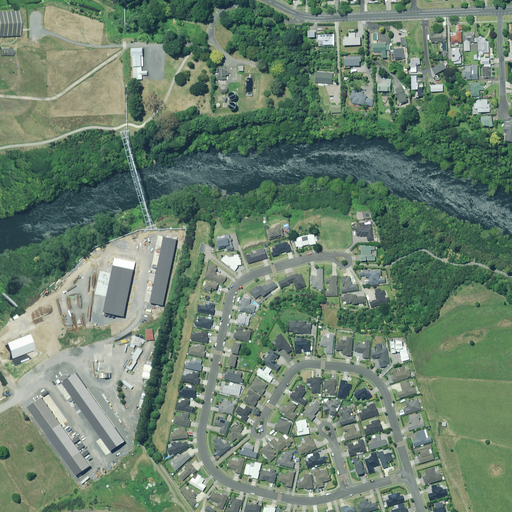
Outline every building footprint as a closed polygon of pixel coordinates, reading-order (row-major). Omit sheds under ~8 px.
[(0,36),(21,36),(20,12),(0,13),(0,36)] [(463,43),(462,31),(458,32),(458,35),(452,36),(453,44),(463,43)] [(448,32),(432,33),(432,35),(433,43),(448,42),(448,32)] [(470,43),(477,43),(477,38),(475,38),(475,33),(463,34),(465,51),(471,51),(470,43)] [(324,41),(325,45),(333,45),(333,46),(336,46),(336,34),(319,35),(319,41),(324,41)] [(355,39),(355,34),(349,34),(349,38),(344,38),(344,46),(361,46),(361,39),(355,39)] [(482,56),(484,56),(484,53),(490,53),(489,42),(488,42),(486,40),(485,39),(481,37),(478,37),(479,56),(479,57),(480,57),(481,57),(482,56)] [(387,45),(387,42),(375,43),(375,44),(374,44),(374,52),(384,52),(384,58),(388,58),(388,50),(391,50),(392,45),(387,45)] [(143,48),(132,49),(132,57),(133,57),(134,81),(143,80),(143,76),(148,76),(148,71),(142,72),(142,67),(144,67),(143,48)] [(406,58),(404,48),(392,50),(393,55),(395,54),(396,59),(406,58)] [(461,52),(461,48),(454,48),(454,61),(456,61),(456,64),(463,64),(463,52),(461,52)] [(352,66),(362,66),(362,62),(364,62),(363,56),(345,56),(345,68),(352,68),(352,66)] [(419,64),(422,65),(422,58),(417,58),(417,61),(412,60),(412,63),(412,72),(418,72),(418,64),(419,64)] [(490,59),(482,59),(483,65),(485,65),(485,67),(483,67),(483,78),(490,78),(490,68),(491,68),(491,64),(490,64),(490,59)] [(449,69),(445,62),(434,68),(437,74),(449,69)] [(478,65),(472,65),(472,66),(466,67),(466,71),(463,71),(463,78),(466,78),(467,80),(479,79),(478,65)] [(226,80),(226,71),(224,71),(224,69),(219,69),(219,76),(217,76),(217,80),(218,80),(218,84),(226,83),(226,80)] [(334,73),(317,72),(316,82),(333,84),(334,73)] [(419,90),(419,95),(420,95),(420,96),(425,96),(426,83),(418,83),(418,76),(413,76),(413,90),(419,90)] [(392,79),(387,79),(387,83),(379,83),(379,87),(379,91),(391,91),(392,79)] [(483,86),(483,83),(471,83),(471,89),(473,89),(473,96),(481,96),(481,90),(486,90),(486,86),(483,86)] [(228,91),(228,90),(228,88),(228,87),(227,86),(225,85),(224,85),(222,85),(221,86),(220,87),(219,88),(219,89),(219,91),(220,92),(221,93),(222,94),(223,94),(225,94),(226,94),(227,93),(228,91)] [(402,104),(409,101),(405,91),(403,92),(401,87),(396,89),(399,95),(398,95),(402,104)] [(369,94),(366,94),(366,92),(353,90),(352,98),(354,99),(353,103),(365,105),(374,107),(375,99),(370,99),(371,97),(368,97),(369,94)] [(489,104),(489,100),(478,100),(478,103),(476,103),(477,109),(480,109),(480,112),(492,112),(492,104),(489,104)] [(237,109),(237,108),(237,107),(236,106),(235,105),(234,104),(233,104),(232,104),(231,105),(230,105),(229,107),(229,108),(229,109),(229,110),(230,111),(231,112),(233,112),(234,112),(235,111),(236,111),(237,109)] [(343,113),(343,105),(333,105),(333,113),(343,113)] [(483,117),(483,123),(486,127),(491,126),(491,127),(495,127),(494,116),(490,117),(490,116),(483,117)] [(367,235),(368,240),(375,239),(372,223),(366,223),(366,221),(360,222),(361,226),(357,227),(358,235),(360,234),(360,235),(363,235),(364,236),(367,235)] [(278,237),(285,235),(283,231),(284,230),(283,226),(282,226),(281,223),(277,224),(277,225),(269,228),(271,232),(268,233),(270,239),(278,236),(278,237)] [(228,249),(234,247),(232,239),(233,239),(232,236),(231,237),(230,233),(225,234),(226,235),(223,236),(218,237),(219,243),(217,244),(219,248),(227,246),(228,249)] [(315,233),(295,237),(297,246),(299,245),(300,246),(304,245),(311,243),(311,244),(317,243),(315,233)] [(287,251),(293,250),(291,243),(289,243),(288,241),(276,244),(276,246),(273,247),(274,251),(272,251),(273,255),(280,254),(280,252),(286,251),(287,251)] [(362,259),(376,259),(376,255),(374,255),(374,253),(372,253),(372,249),(376,249),(376,245),(362,245),(362,259)] [(246,254),(249,263),(268,257),(265,247),(257,249),(258,251),(251,253),(251,252),(246,254)] [(225,256),(222,260),(235,270),(239,266),(239,265),(239,264),(242,264),(242,259),(240,259),(240,256),(239,257),(239,254),(235,254),(235,256),(230,256),(227,254),(226,256),(225,256)] [(211,263),(205,276),(223,283),(225,280),(225,281),(227,277),(221,274),(220,275),(216,274),(217,272),(215,272),(216,271),(217,271),(218,267),(217,267),(218,265),(214,263),(213,264),(211,263)] [(324,290),(324,268),(318,268),(318,276),(315,276),(315,275),(310,275),(310,280),(312,280),(312,287),(317,287),(317,290),(324,290)] [(363,271),(360,271),(360,276),(366,275),(366,277),(370,276),(370,278),(369,278),(370,285),(379,284),(379,282),(386,282),(385,277),(380,277),(380,274),(382,274),(381,269),(370,270),(369,269),(363,269),(363,271)] [(293,281),(296,289),(306,285),(302,273),(299,274),(298,272),(285,277),(286,278),(278,281),(281,287),(290,284),(290,282),(293,281)] [(326,296),(338,296),(338,275),(332,275),(332,277),(330,277),(326,277),(326,282),(329,282),(329,290),(326,290),(326,296)] [(342,292),(359,289),(358,283),(353,284),(352,280),(351,280),(351,277),(347,277),(347,276),(341,276),(343,285),(345,285),(345,287),(341,287),(342,292)] [(202,289),(207,291),(208,288),(212,290),(213,287),(217,288),(219,284),(208,280),(206,286),(204,286),(202,289)] [(253,287),(249,291),(255,299),(261,294),(263,297),(277,285),(274,281),(270,284),(268,285),(266,283),(263,286),(261,284),(257,288),(257,287),(255,289),(253,287)] [(380,287),(375,289),(376,292),(375,292),(377,299),(372,300),(372,301),(369,301),(371,307),(390,301),(389,296),(385,297),(384,294),(386,294),(385,289),(381,290),(380,287)] [(354,303),(366,301),(365,295),(357,296),(357,293),(353,293),(353,292),(350,293),(350,292),(346,293),(347,294),(344,294),(344,296),(341,296),(342,301),(346,301),(347,303),(354,302),(354,303)] [(251,298),(244,296),(244,299),(243,299),(242,302),(241,302),(240,305),(241,305),(240,310),(251,313),(252,312),(254,313),(256,305),(250,304),(251,298)] [(199,304),(198,311),(214,314),(215,308),(214,308),(216,303),(211,302),(210,304),(207,303),(206,305),(199,304)] [(239,314),(237,324),(243,325),(244,324),(248,325),(250,316),(247,316),(248,314),(242,313),(242,314),(239,314)] [(196,325),(211,328),(212,324),(213,324),(214,319),(199,316),(198,321),(196,320),(195,324),(196,324),(196,325)] [(291,320),(290,331),(295,331),(295,332),(306,333),(306,332),(311,332),(311,327),(312,327),(312,324),(307,323),(307,320),(302,320),(302,321),(300,321),(300,320),(294,319),(294,320),(291,320)] [(249,341),(252,331),(246,329),(246,331),(243,330),(243,327),(238,326),(235,338),(249,341)] [(193,333),(191,339),(208,343),(209,337),(208,336),(209,331),(205,330),(205,331),(203,330),(202,332),(200,332),(199,333),(196,332),(196,334),(193,333)] [(28,331),(5,340),(13,357),(35,348),(28,331)] [(285,348),(288,353),(293,349),(282,332),(277,336),(278,338),(275,340),(277,343),(275,344),(279,350),(283,348),(284,349),(285,348)] [(327,353),(333,354),(335,334),(330,333),(330,337),(328,337),(328,336),(324,335),(323,341),(321,341),(321,345),(324,346),(327,346),(327,353)] [(147,340),(136,335),(131,346),(136,348),(137,345),(142,347),(144,344),(145,344),(147,340)] [(346,355),(352,356),(354,336),(348,336),(347,340),(342,339),(341,342),(338,341),(338,344),(336,344),(336,349),(342,350),(342,349),(344,349),(343,354),(346,354),(346,355)] [(295,340),(296,353),(302,352),(301,348),(304,348),(304,351),(311,351),(311,339),(307,340),(307,338),(302,338),(302,340),(295,340)] [(401,351),(403,360),(410,358),(407,350),(407,346),(404,346),(403,338),(391,339),(392,352),(401,351)] [(362,342),(356,341),(355,350),(357,351),(357,352),(363,352),(363,357),(369,358),(371,339),(366,339),(366,343),(362,343),(362,342)] [(232,352),(238,353),(241,343),(235,341),(234,346),(232,352)] [(387,364),(390,363),(388,347),(383,348),(382,343),(376,344),(377,347),(373,348),(374,352),(372,351),(373,357),(380,356),(381,358),(379,358),(380,367),(388,366),(387,364)] [(189,353),(205,357),(206,351),(205,351),(206,345),(202,344),(201,346),(198,345),(198,347),(193,346),(193,347),(191,347),(189,353)] [(144,350),(139,347),(128,368),(133,370),(144,350)] [(263,362),(278,370),(281,365),(276,362),(277,361),(275,360),(276,358),(278,359),(281,354),(271,348),(269,353),(270,353),(267,357),(266,357),(263,362)] [(232,353),(230,359),(231,359),(229,365),(235,367),(238,355),(232,353)] [(185,367),(202,371),(204,364),(202,364),(203,359),(196,358),(196,360),(194,360),(194,361),(190,360),(190,362),(187,361),(185,367)] [(145,371),(155,373),(157,367),(147,364),(145,371)] [(258,374),(271,382),(274,377),(269,374),(273,369),(265,364),(262,369),(260,367),(258,371),(260,372),(258,374)] [(393,376),(394,382),(409,378),(408,377),(411,376),(410,373),(411,373),(410,368),(406,369),(405,366),(400,367),(401,370),(398,371),(397,368),(392,369),(394,376),(393,376)] [(226,373),(225,378),(231,380),(240,382),(240,381),(243,382),(244,378),(241,377),(243,372),(238,370),(237,373),(234,372),(235,370),(230,368),(229,373),(226,373)] [(155,373),(145,371),(144,378),(154,380),(155,373)] [(183,380),(199,384),(201,378),(199,377),(200,373),(194,371),(193,374),(191,373),(191,374),(188,373),(187,375),(184,374),(183,380)] [(126,441),(77,372),(63,382),(112,451),(126,441)] [(251,387),(263,395),(266,389),(265,389),(268,384),(262,380),(262,379),(258,376),(251,387)] [(322,383),(322,377),(316,377),(316,378),(307,378),(307,383),(311,383),(311,387),(312,387),(312,393),(320,393),(321,383),(322,383)] [(337,385),(337,379),(331,379),(331,380),(325,380),(325,383),(323,383),(323,389),(328,389),(328,391),(330,391),(330,395),(336,395),(336,385),(337,385)] [(348,380),(341,379),(338,397),(346,398),(347,395),(349,395),(350,388),(351,389),(352,384),(347,383),(348,380)] [(403,390),(398,392),(400,398),(417,393),(415,386),(412,387),(410,381),(401,384),(403,390)] [(290,397),(305,406),(308,401),(302,397),(306,391),(305,390),(305,387),(305,386),(301,383),(299,386),(298,386),(295,391),(296,391),(295,392),(294,391),(290,397)] [(223,392),(240,396),(242,385),(236,384),(236,385),(229,384),(229,386),(227,385),(227,386),(225,385),(224,386),(223,392)] [(180,395),(196,399),(197,393),(196,392),(197,387),(193,386),(192,387),(189,387),(189,389),(184,388),(184,389),(182,388),(180,395)] [(367,399),(373,396),(369,390),(368,391),(366,386),(355,393),(358,399),(361,397),(362,399),(366,396),(367,399)] [(244,400),(255,407),(258,402),(257,401),(259,399),(259,400),(262,396),(251,389),(248,393),(250,395),(249,397),(247,396),(244,400)] [(77,476),(92,466),(63,425),(68,421),(48,393),(28,407),(77,476)] [(193,413),(194,406),(190,405),(191,399),(186,398),(185,401),(182,400),(182,402),(178,401),(177,409),(193,413)] [(219,405),(218,411),(233,414),(234,408),(235,409),(236,404),(232,403),(232,401),(228,400),(227,400),(224,399),(223,403),(222,403),(222,405),(219,405)] [(328,412),(335,416),(337,411),(336,408),(339,407),(339,405),(341,405),(339,400),(337,400),(337,399),(331,401),(331,400),(324,402),(326,405),(323,406),(326,413),(328,412)] [(404,408),(405,414),(421,409),(418,399),(411,401),(410,399),(405,400),(407,407),(404,408)] [(303,412),(312,420),(316,416),(315,415),(320,409),(319,409),(321,406),(320,405),(322,403),(317,400),(314,404),(313,403),(307,409),(306,409),(303,412)] [(281,411),(294,420),(297,414),(293,412),(297,406),(295,405),(296,404),(291,401),(289,404),(288,403),(286,407),(284,406),(281,411)] [(360,413),(361,419),(379,414),(376,402),(370,404),(371,405),(367,405),(368,408),(362,409),(363,412),(360,413)] [(241,418),(246,422),(249,416),(248,415),(250,412),(250,413),(253,408),(247,405),(245,408),(240,406),(236,411),(239,413),(238,414),(242,416),(241,418)] [(340,419),(341,425),(356,420),(355,415),(351,416),(350,413),(353,412),(351,407),(348,408),(347,405),(343,406),(343,409),(340,410),(342,416),(342,415),(343,418),(340,419)] [(175,423),(190,427),(191,420),(190,420),(190,419),(189,418),(190,414),(183,412),(183,417),(177,415),(175,423)] [(419,413),(409,416),(411,423),(408,425),(409,430),(426,426),(424,421),(421,422),(420,418),(421,418),(419,413)] [(220,432),(226,434),(231,421),(223,419),(224,417),(219,415),(217,420),(216,419),(215,424),(222,427),(220,432)] [(364,429),(366,434),(384,429),(380,418),(372,421),(373,423),(367,425),(367,428),(364,429)] [(277,423),(275,429),(288,434),(292,422),(287,420),(287,421),(280,419),(278,423),(277,423)] [(297,430),(298,435),(311,433),(310,427),(308,427),(307,419),(299,420),(300,421),(297,421),(297,425),(298,424),(299,430),(297,430)] [(232,432),(228,435),(233,441),(237,438),(239,440),(243,436),(240,432),(242,431),(242,430),(243,429),(241,427),(243,426),(240,422),(237,424),(236,423),(229,428),(232,432)] [(355,424),(344,427),(345,431),(348,431),(348,433),(344,434),(346,441),(362,436),(361,430),(357,431),(355,424)] [(172,440),(189,438),(188,431),(187,431),(186,427),(183,428),(183,427),(179,427),(179,430),(177,430),(177,431),(174,432),(174,433),(171,434),(172,440)] [(413,440),(415,446),(434,441),(432,436),(428,437),(425,429),(418,431),(419,436),(418,437),(418,438),(413,440)] [(371,449),(388,444),(386,439),(381,440),(379,433),(373,435),(374,439),(371,440),(372,443),(369,444),(371,449)] [(303,445),(298,447),(301,454),(306,452),(307,453),(317,448),(313,438),(312,438),(310,434),(304,437),(306,441),(302,443),(303,445)] [(275,438),(270,442),(279,452),(287,445),(288,447),(291,444),(290,443),(293,441),(289,437),(287,439),(283,435),(277,440),(275,438)] [(219,439),(217,436),(213,440),(215,442),(214,444),(217,447),(216,448),(218,450),(216,451),(220,457),(232,447),(228,442),(225,444),(220,438),(219,439)] [(354,442),(347,444),(351,455),(357,454),(356,452),(360,451),(360,452),(363,451),(363,452),(367,451),(363,439),(358,440),(358,443),(354,444),(354,442)] [(174,455),(190,447),(187,441),(183,443),(182,442),(180,442),(180,441),(177,443),(176,441),(172,443),(173,446),(167,449),(170,454),(173,453),(174,455)] [(269,442),(260,450),(271,461),(276,456),(275,454),(276,453),(273,449),(274,448),(269,442)] [(419,447),(414,449),(416,453),(421,452),(422,456),(419,457),(421,463),(435,458),(432,449),(433,448),(431,443),(425,446),(425,447),(419,449),(419,447)] [(240,454),(256,458),(258,452),(253,451),(254,446),(245,444),(243,450),(241,449),(240,454)] [(280,464),(294,468),(295,462),(291,461),(294,451),(290,450),(290,451),(286,451),(285,454),(283,453),(282,459),(278,458),(277,463),(280,464)] [(384,450),(378,452),(383,468),(388,466),(387,462),(393,460),(391,452),(385,454),(384,450)] [(308,467),(327,462),(325,456),(320,457),(320,454),(319,455),(318,451),(313,453),(314,455),(311,456),(311,457),(308,458),(309,460),(306,461),(308,467)] [(365,459),(370,473),(376,471),(374,467),(381,465),(377,451),(371,453),(372,456),(370,456),(370,457),(365,459)] [(176,471),(192,456),(188,452),(184,455),(183,454),(182,455),(181,454),(176,459),(175,458),(171,461),(174,464),(172,466),(176,471)] [(235,472),(241,474),(246,459),(239,457),(238,461),(230,459),(229,463),(228,467),(232,468),(231,469),(235,470),(235,472)] [(359,457),(354,459),(359,476),(365,474),(365,473),(367,472),(366,466),(364,467),(362,459),(359,460),(359,457)] [(179,476),(183,480),(192,472),(194,474),(198,470),(189,461),(185,466),(186,467),(185,468),(186,470),(179,476)] [(252,465),(247,464),(245,474),(252,476),(252,477),(258,479),(262,463),(256,462),(255,467),(251,466),(252,465)] [(423,476),(426,484),(443,479),(441,473),(436,474),(434,467),(425,470),(426,475),(423,476)] [(262,469),(260,479),(265,480),(267,480),(267,481),(275,483),(278,473),(276,472),(276,469),(271,468),(270,471),(262,469)] [(315,482),(316,488),(325,486),(324,482),(328,481),(328,480),(331,480),(330,474),(329,475),(328,468),(323,469),(323,473),(321,473),(320,469),(314,470),(315,475),(316,474),(317,481),(315,482)] [(280,476),(279,481),(283,482),(282,483),(286,484),(286,486),(292,487),(295,472),(289,471),(288,475),(282,474),(281,476),(280,476)] [(193,477),(190,483),(203,491),(206,486),(202,483),(205,479),(202,477),(202,476),(199,474),(196,479),(193,477)] [(307,489),(313,488),(312,474),(304,475),(305,478),(302,482),(298,482),(299,488),(305,488),(307,488),(307,489)] [(431,500),(449,495),(447,488),(444,489),(443,488),(440,486),(438,486),(437,484),(432,486),(434,492),(429,494),(431,500)] [(186,486),(181,490),(193,506),(198,502),(195,499),(196,497),(195,496),(197,495),(194,491),(193,492),(190,488),(188,489),(186,486)] [(219,503),(217,507),(223,509),(229,496),(223,493),(222,495),(215,492),(213,495),(212,494),(210,499),(219,503)] [(386,500),(388,505),(405,501),(403,495),(400,496),(399,492),(388,495),(389,499),(386,500)] [(228,507),(226,511),(238,511),(240,506),(242,506),(243,500),(232,497),(231,502),(233,502),(231,508),(228,507)] [(358,510),(358,511),(366,511),(379,508),(377,502),(372,503),(371,502),(370,502),(368,501),(367,499),(362,501),(363,502),(358,504),(359,510),(358,510)] [(446,511),(443,501),(436,503),(438,508),(434,509),(434,511),(446,511)] [(390,511),(408,511),(408,507),(406,508),(404,503),(398,504),(399,508),(392,510),(393,511),(390,511)]
